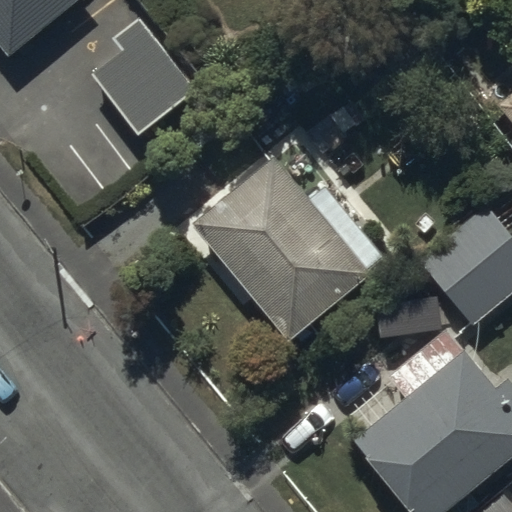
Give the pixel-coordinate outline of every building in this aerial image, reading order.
[(0,0),(0,53),(12,68),(96,0),(95,0),(0,0)] [(143,30),(115,51),(126,65),(96,88),(142,147),(200,102),(143,30)] [(511,107),(497,120),(511,137),(511,107)] [(378,246),(312,166),(295,180),(267,145),(183,213),(275,328),(378,246)] [(457,306),(511,262),(511,233),(469,180),(400,235),(457,306)] [(499,401),(465,362),(355,455),(404,511),(464,511),(511,472),(511,389),(511,390),(499,401)]
